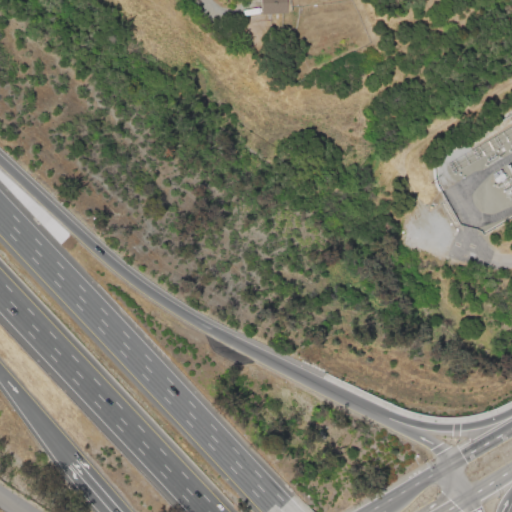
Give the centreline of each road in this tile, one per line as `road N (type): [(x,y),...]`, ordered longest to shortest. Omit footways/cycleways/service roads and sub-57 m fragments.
road 1 (motorway): [(388,419),(154,295),(0,160)]
road 2 (motorway): [(277,506),(0,212)]
road 3 (motorway): [(0,291),(208,511)]
road 4 (primary): [(511,428),(377,508)]
road 5 (motorway): [(511,418),(438,429),(388,419)]
